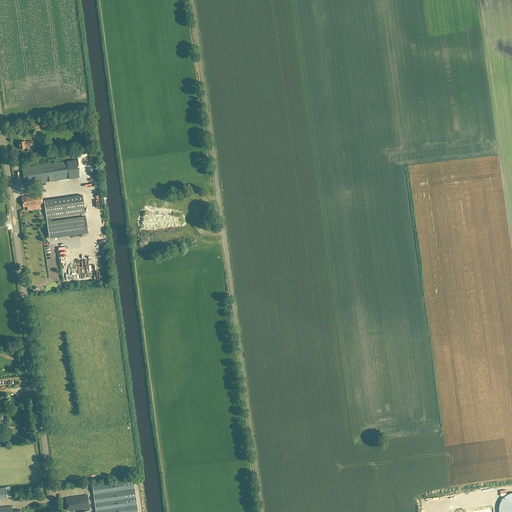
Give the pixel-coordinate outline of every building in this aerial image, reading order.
[(25,141),(18,142),(19,145),(18,145),(18,149),(19,149),(27,148),(27,147),(32,146),(32,141),(25,142),(25,141)] [(77,160),(67,162),(69,178),(79,177),(77,160)] [(22,168),(24,185),(69,178),(67,162),(22,168)] [(21,198),(23,207),(42,205),(41,195),(21,198)] [(44,201),(46,219),(51,218),(85,213),(82,196),(44,201)] [(88,233),(86,218),(51,223),(51,222),(51,218),(46,219),(49,239),(88,233)] [(201,275),(202,288),(211,286),(209,273),(201,275)] [(105,485),(105,484),(92,486),(95,511),(137,511),(133,481),(105,485)] [(511,511),(511,493),(508,495),(506,496),(503,498),(501,501),(500,503),(499,506),(499,509),(498,511),(511,511)] [(87,495),(66,499),(67,511),(71,510),(71,511),(89,509),(87,495)]
